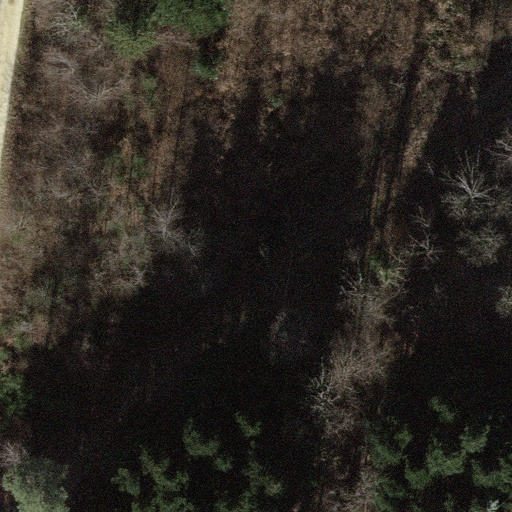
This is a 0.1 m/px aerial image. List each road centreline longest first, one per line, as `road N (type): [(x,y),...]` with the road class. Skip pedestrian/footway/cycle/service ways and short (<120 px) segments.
road 1 (track): [(0,507),(337,196),(511,83)]
road 2 (track): [(12,0),(0,126)]
